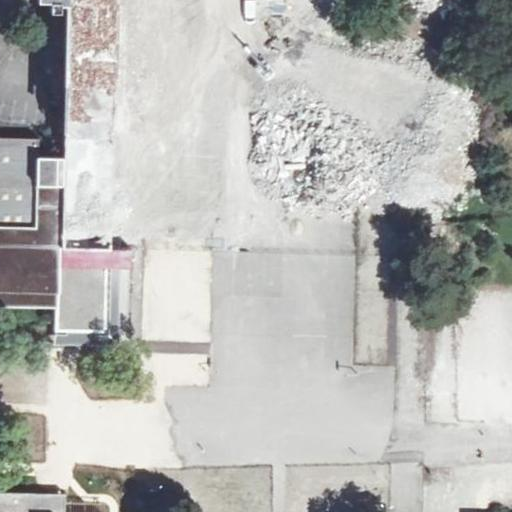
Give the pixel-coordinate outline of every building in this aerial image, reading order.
[(63,255),(64,188),(39,187),(41,140),(0,139),(0,307),(57,308),(58,271),(49,271),(49,255),(54,255),(63,255)] [(58,271),(80,271),(80,263),(80,255),(63,255),(54,255),(49,255),(49,271),(58,271)] [(57,308),(56,331),(105,333),(105,272),(80,271),(58,271),(57,308)] [(39,493),(0,492),(0,511),(65,511),(66,504),(38,497),(39,493)] [(39,493),(38,497),(66,504),(66,494),(39,493)]
